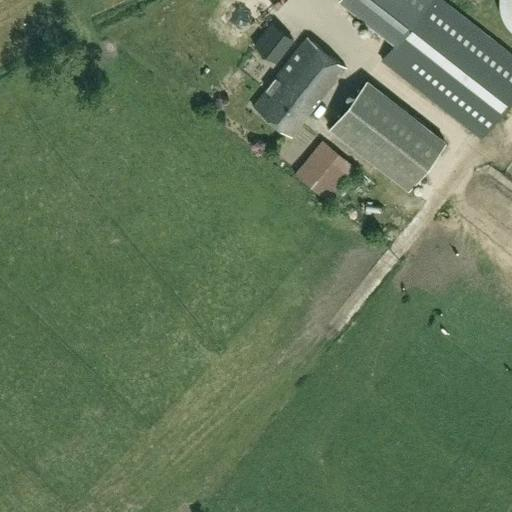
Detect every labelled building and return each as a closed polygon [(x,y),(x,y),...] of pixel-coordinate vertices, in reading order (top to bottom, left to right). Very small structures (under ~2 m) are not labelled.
[(382,59),(480,136),(511,95),(511,54),(442,0),(342,0),(395,41),(382,59)] [(501,17),(509,27),(511,30),(511,0),(498,0),(498,4),(501,17)] [(276,61),(293,39),(271,22),(254,44),(276,61)] [(290,136),(345,67),(306,36),(252,106),(290,136)] [(444,140),(366,79),(329,126),(407,187),(444,140)] [(322,139),(294,172),(326,199),(354,165),(322,139)]
